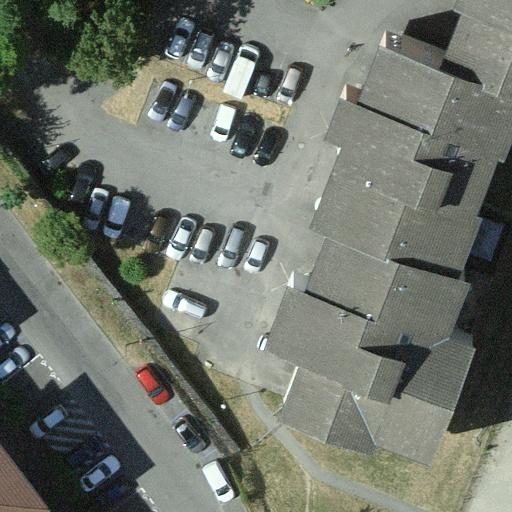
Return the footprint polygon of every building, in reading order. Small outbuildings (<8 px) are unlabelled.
[(371,430),(376,419),(382,401),(438,424),(474,331),(446,319),(465,266),(454,261),(479,199),(473,195),(497,133),(504,134),(511,113),(511,0),(487,0),(464,56),(446,49),(405,33),(380,95),(364,89),(351,124),(340,151),(356,158),(334,213),(349,219),(325,280),(309,274),(287,330),(307,338),(285,395),(371,430)] [(466,0),(446,49),(464,56),(487,0),(466,0)] [(388,27),(364,89),(380,95),(405,33),(388,27)] [(335,117),(351,124),(364,89),(348,83),(335,117)] [(318,206),(334,213),(356,158),(340,151),(318,206)] [(334,213),(309,274),(325,280),(349,219),(334,213)] [(272,323),(287,330),(309,274),(293,268),(272,323)] [(430,441),(438,424),(382,401),(376,419),(430,441)] [(0,511),(1,511),(31,490),(0,448),(0,511)]
